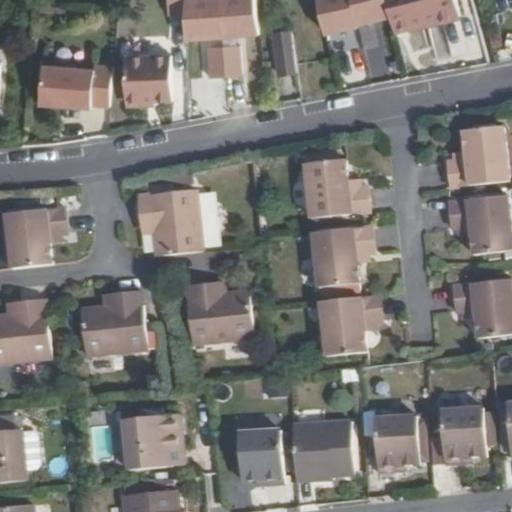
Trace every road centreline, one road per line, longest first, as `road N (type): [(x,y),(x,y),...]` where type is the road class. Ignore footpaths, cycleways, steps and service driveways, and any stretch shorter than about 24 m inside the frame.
road 1 (residential): [(100,162),(397,104)]
road 2 (residential): [(397,104),(426,349)]
